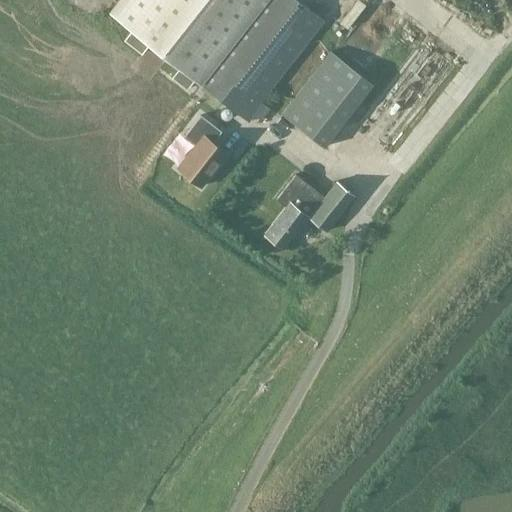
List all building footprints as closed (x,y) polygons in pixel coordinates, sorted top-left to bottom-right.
[(186,89),(193,79),(247,121),(252,114),(258,119),(267,107),(259,101),(322,19),(297,0),(121,0),(111,14),(133,32),(126,42),(144,56),(151,46),(178,67),(170,77),(186,89)] [(425,33),(364,117),(400,144),(462,59),(425,33)] [(281,114),(322,146),(372,83),(330,51),(281,114)] [(220,130),(199,114),(183,135),(194,144),(176,167),(199,186),(225,153),(211,141),(220,130)] [(352,194),(335,180),(323,196),(294,174),(275,199),(284,206),(263,233),(282,247),(306,216),(324,230),(352,194)]
